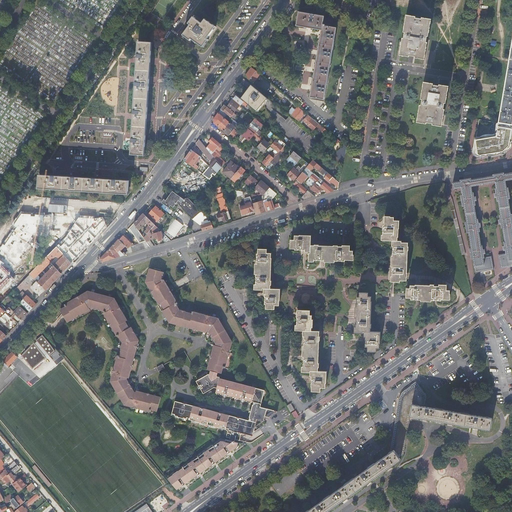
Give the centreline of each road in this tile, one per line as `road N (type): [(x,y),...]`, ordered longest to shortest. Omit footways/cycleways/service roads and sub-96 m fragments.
road 1 (residential): [(511,163),(343,193),(99,269),(80,267)]
road 2 (secondary): [(189,511),(487,300)]
road 3 (tertiary): [(80,267),(199,121)]
road 4 (tertiary): [(199,121),(285,0)]
road 5 (residential): [(199,121),(294,201)]
